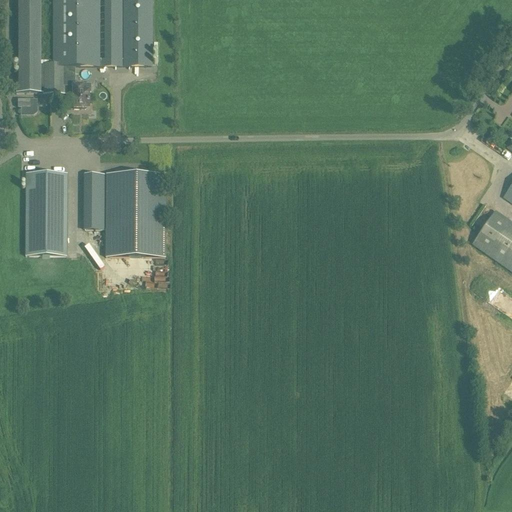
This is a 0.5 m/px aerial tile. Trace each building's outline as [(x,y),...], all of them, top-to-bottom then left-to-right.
[(19,0),(19,87),(16,87),(16,95),(43,95),(48,95),(64,95),(64,94),(74,94),(74,109),(80,109),(82,111),(85,111),(87,109),(89,109),(88,89),(82,89),(82,88),(64,88),(64,68),(86,68),(94,68),(94,57),(98,57),(98,0),(50,0),(51,62),(40,62),(40,0),(19,0)] [(151,0),(100,0),(100,70),(151,70),(151,0)] [(480,116),(475,124),(495,136),(500,127),(480,116)] [(84,176),(84,190),(95,190),(95,176),(84,176)] [(95,176),(95,190),(105,190),(105,176),(97,176),(95,176)] [(105,231),(105,258),(130,258),(142,258),(166,258),(166,176),(142,176),(130,176),(105,176),(105,190),(105,223),(105,231)] [(66,177),(25,177),(25,258),(66,258),(66,177)] [(511,186),(503,199),(511,205),(511,186)] [(511,225),(495,213),(472,246),(511,273),(511,225)] [(84,223),(84,231),(105,231),(105,223),(84,223)]
